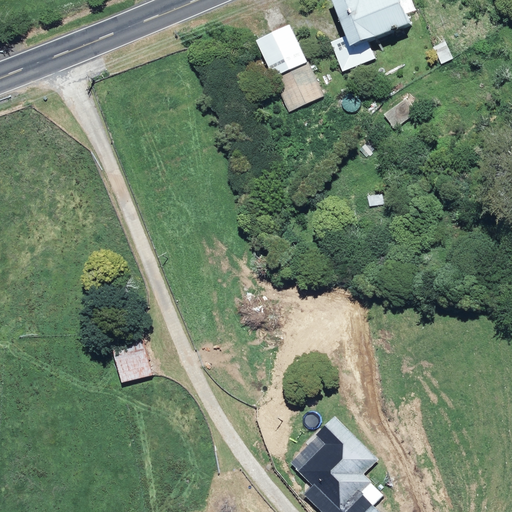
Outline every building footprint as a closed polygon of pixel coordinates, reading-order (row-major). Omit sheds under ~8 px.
[(402,0),(333,0),(352,46),(412,22),(402,0)] [(443,36),(432,42),(443,63),(454,57),(443,36)] [(327,95),(310,62),(276,79),(292,112),(327,95)] [(155,372),(145,337),(114,346),(124,382),(155,372)] [(378,458),(335,416),(290,462),(313,484),(305,493),(323,511),(376,511),(372,508),(385,494),(364,473),(378,458)]
